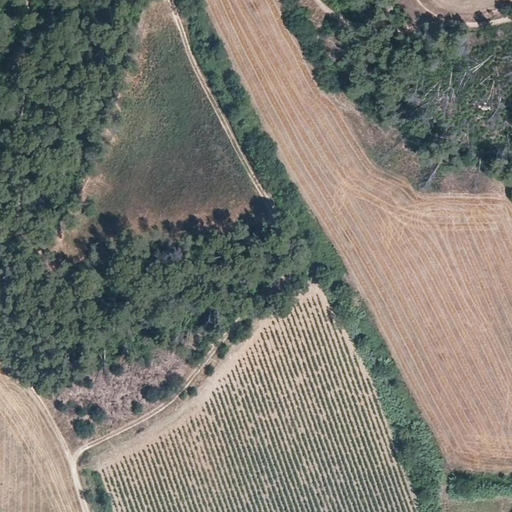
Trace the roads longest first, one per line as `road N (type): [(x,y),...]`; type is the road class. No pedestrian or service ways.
road 1 (track): [(69,455),(180,395),(279,268),(278,229)]
road 2 (track): [(278,229),(170,0)]
road 3 (track): [(88,511),(42,399),(0,337)]
road 4 (track): [(316,0),(336,18),(451,17)]
